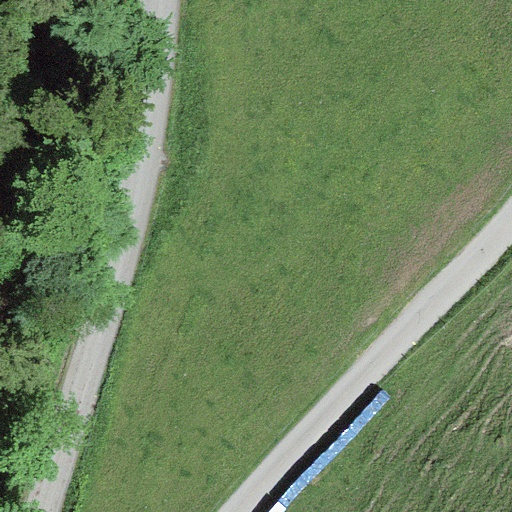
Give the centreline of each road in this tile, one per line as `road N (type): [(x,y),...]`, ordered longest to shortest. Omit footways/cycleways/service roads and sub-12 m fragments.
road 1 (unclassified): [(39,511),(142,172),(161,0)]
road 2 (unclassified): [(511,223),(238,511)]
